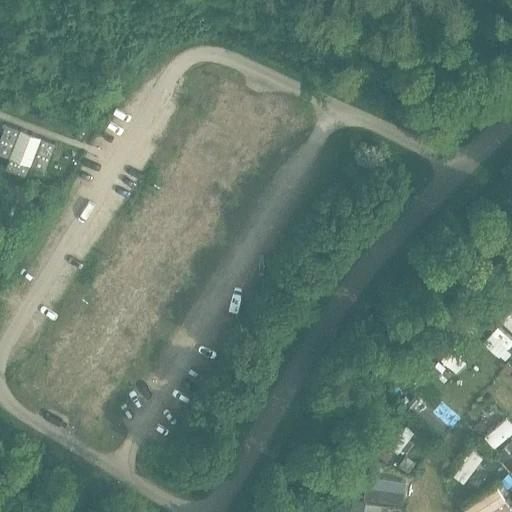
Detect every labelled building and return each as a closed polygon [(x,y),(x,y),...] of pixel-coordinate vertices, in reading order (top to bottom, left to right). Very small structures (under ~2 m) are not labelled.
[(6,124),(0,138),(0,154),(9,158),(5,168),(25,176),(29,165),(44,171),(55,143),(6,124)] [(511,319),(511,303),(508,301),(501,311),(511,319)] [(482,313),(470,326),(476,332),(482,326),(489,319),(483,313),(482,313)] [(438,362),(431,369),(432,370),(438,376),(445,368),(438,362)] [(496,446),(511,432),(511,417),(509,415),(486,434),(496,446)] [(481,420),(474,426),(480,432),(487,426),(481,420)] [(477,465),(484,470),(491,459),(474,447),(456,474),(466,481),(477,465)] [(504,448),(496,455),(502,462),(510,455),(504,448)] [(366,497),(406,502),(408,480),(368,476),(366,497)] [(463,511),(488,511),(508,501),(501,487),(462,508),(463,511)] [(364,511),(367,499),(354,497),(351,509),(364,511)]
